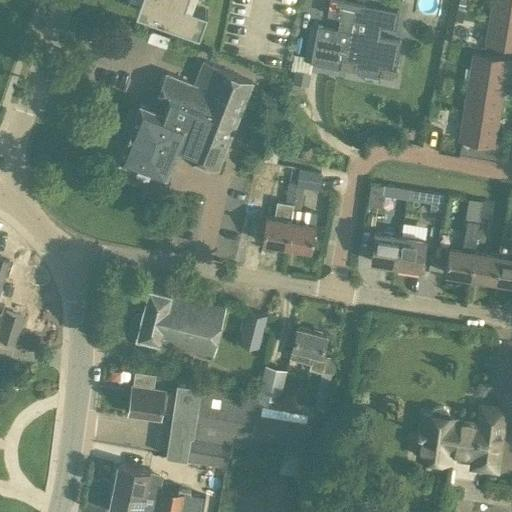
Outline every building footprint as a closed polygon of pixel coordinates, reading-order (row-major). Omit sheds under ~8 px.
[(138,0),(135,9),(200,31),(208,6),(193,1),(192,0),(138,0)] [(353,59),(351,68),(379,73),(381,65),(395,67),(400,39),(379,35),(381,24),(394,27),(397,10),(344,0),(329,0),(327,14),(339,17),(337,28),(317,24),(310,60),(338,65),(340,57),(353,59)] [(511,0),(491,0),(489,13),(511,16),(511,0)] [(511,16),(489,13),(484,42),(511,46),(511,16)] [(468,81),(504,87),(509,59),(473,53),(468,81)] [(307,85),(312,62),(294,58),(288,80),(307,85)] [(218,167),(230,136),(252,79),(202,59),(194,82),(166,71),(155,100),(162,103),(160,109),(140,101),(139,101),(126,136),(114,131),(107,149),(118,154),(118,155),(117,158),(166,177),(167,175),(168,175),(176,155),(180,146),(183,147),(181,152),(218,167)] [(463,110),(500,116),(504,87),(468,81),(463,110)] [(495,145),(500,116),(463,110),(459,139),(495,145)] [(267,136),(262,160),(276,163),(276,162),(280,138),(267,136)] [(302,196),(304,185),(320,188),(322,170),(299,166),(296,181),(289,180),(287,194),(302,196)] [(381,195),(404,198),(406,187),(383,183),(381,195)] [(429,202),(444,204),(446,193),(406,187),(404,198),(429,202)] [(261,241),(286,245),(290,219),(292,207),(301,208),(302,196),(287,194),(286,202),(277,200),(275,216),(265,215),(261,241)] [(473,227),(479,227),(479,217),(493,217),(493,199),(472,199),(473,227)] [(311,249),(315,223),(290,219),(286,245),(311,249)] [(496,253),(492,279),(511,282),(511,255),(511,249),(511,225),(502,223),(499,241),(498,241),(496,253)] [(370,261),(394,264),(399,233),(375,229),(370,261)] [(421,269),(426,237),(399,233),(394,264),(421,269)] [(444,272),(470,276),(475,249),(448,245),(444,272)] [(470,276),(492,279),(496,253),(475,249),(470,276)] [(0,288),(1,286),(9,260),(0,256),(0,288)] [(24,256),(7,304),(32,313),(48,264),(24,256)] [(224,303),(148,284),(136,332),(212,351),(224,303)] [(267,314),(246,308),(238,342),(259,347),(267,314)] [(0,337),(14,342),(22,317),(6,311),(0,328),(0,337)] [(335,357),(326,354),(321,353),(326,333),(319,331),(296,325),(289,357),(310,362),(308,368),(322,371),(314,405),(324,406),(335,357)] [(264,363),(257,396),(278,401),(279,399),(286,369),(264,363)] [(172,409),(174,393),(163,391),(164,388),(153,387),(155,373),(134,370),(128,413),(159,417),(161,407),(172,409)] [(278,401),(257,396),(177,382),(165,455),(186,458),(186,459),(224,465),(226,465),(230,443),(282,452),(279,471),(298,475),(301,455),(305,456),(313,407),(278,401)] [(430,411),(430,412),(430,413),(424,413),(418,455),(448,459),(450,452),(470,455),(469,467),(498,472),(508,406),(482,402),(478,401),(475,422),(454,419),(455,417),(449,416),(449,415),(449,414),(449,413),(448,412),(448,411),(447,410),(447,409),(446,409),(446,408),(445,408),(444,407),(443,407),(442,406),(441,406),(440,406),(439,406),(438,406),(437,406),(436,406),(436,407),(435,407),(434,407),(434,408),(433,408),(432,409),(431,410),(431,411),(430,411)] [(118,463),(113,487),(183,501),(185,491),(156,486),(157,484),(152,483),(154,473),(149,472),(150,469),(118,463)] [(180,511),(183,501),(113,487),(108,511),(115,511),(146,511),(148,503),(152,503),(149,511),(180,511)]
